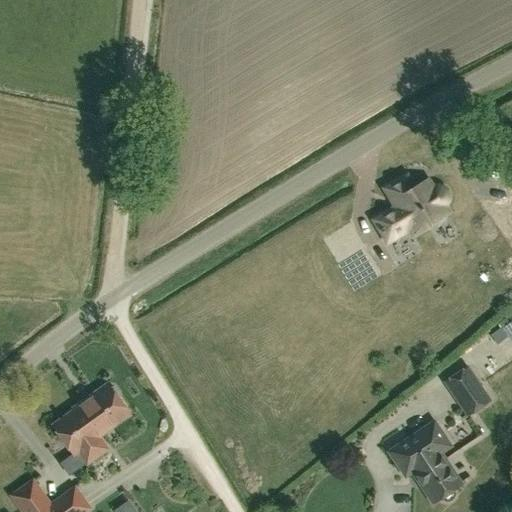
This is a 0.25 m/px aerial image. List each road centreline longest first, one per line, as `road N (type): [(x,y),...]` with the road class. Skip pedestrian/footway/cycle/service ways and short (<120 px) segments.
road 1 (unclassified): [(0,386),(109,299),(511,53)]
road 2 (track): [(139,0),(109,299),(237,511)]
